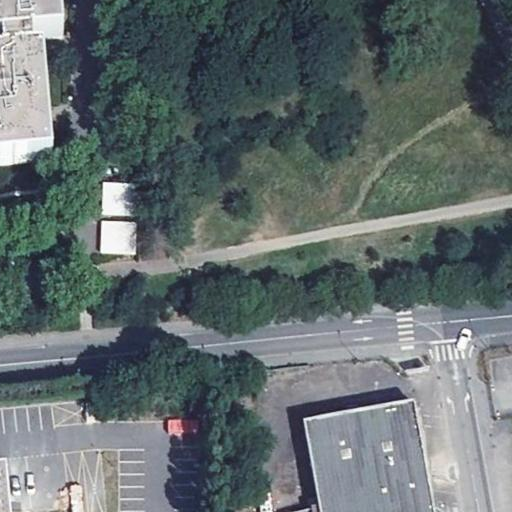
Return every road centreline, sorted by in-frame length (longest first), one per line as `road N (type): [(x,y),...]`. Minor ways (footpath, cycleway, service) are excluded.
road 1 (residential): [(447,322),(0,365)]
road 2 (residential): [(87,0),(83,274),(0,282)]
road 3 (residential): [(478,511),(447,322)]
